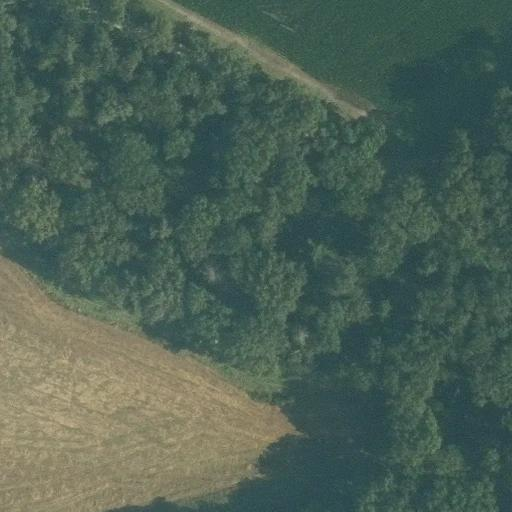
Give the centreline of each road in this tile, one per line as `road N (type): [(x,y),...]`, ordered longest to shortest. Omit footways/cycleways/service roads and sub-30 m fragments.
road 1 (track): [(80,0),(192,56),(320,137),(398,171),(511,133)]
road 2 (track): [(511,469),(343,475),(195,511)]
road 3 (track): [(511,256),(398,171)]
